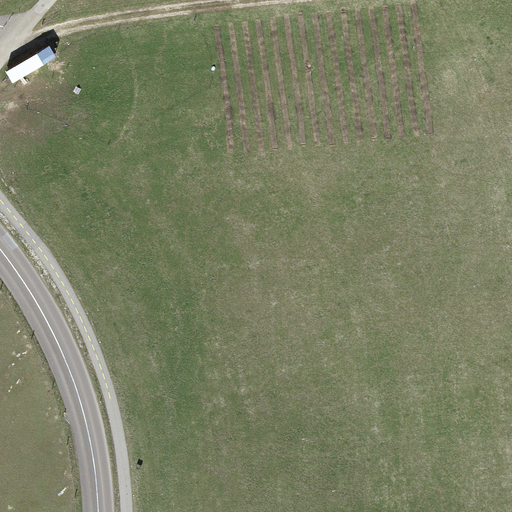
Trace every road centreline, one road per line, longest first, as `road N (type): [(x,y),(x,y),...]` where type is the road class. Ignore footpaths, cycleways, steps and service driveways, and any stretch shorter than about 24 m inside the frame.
road 1 (track): [(8,44),(84,21),(288,0)]
road 2 (secondary): [(97,511),(73,379),(0,250)]
